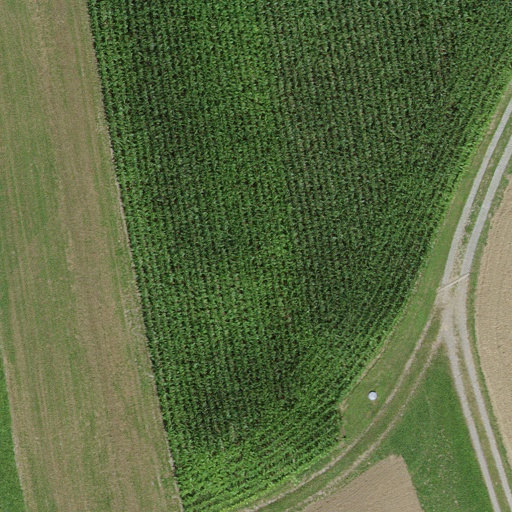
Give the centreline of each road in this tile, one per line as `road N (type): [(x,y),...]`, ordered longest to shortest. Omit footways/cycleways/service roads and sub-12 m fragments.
road 1 (track): [(231,511),(300,486),(442,303)]
road 2 (track): [(501,511),(442,303)]
